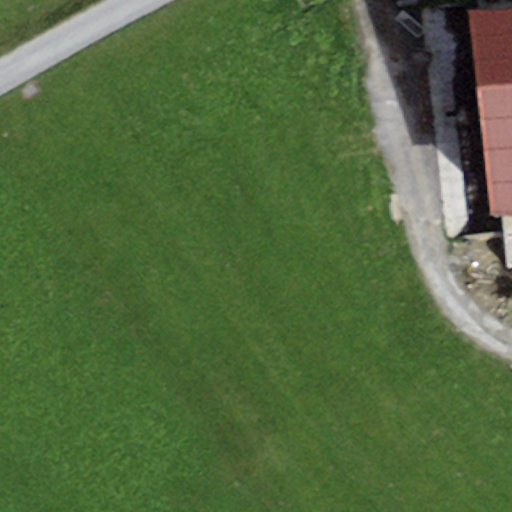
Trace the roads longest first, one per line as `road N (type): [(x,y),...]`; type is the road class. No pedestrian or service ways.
road 1 (track): [(381,0),(439,275),(472,318),(511,343)]
road 2 (unclassified): [(0,77),(142,0)]
